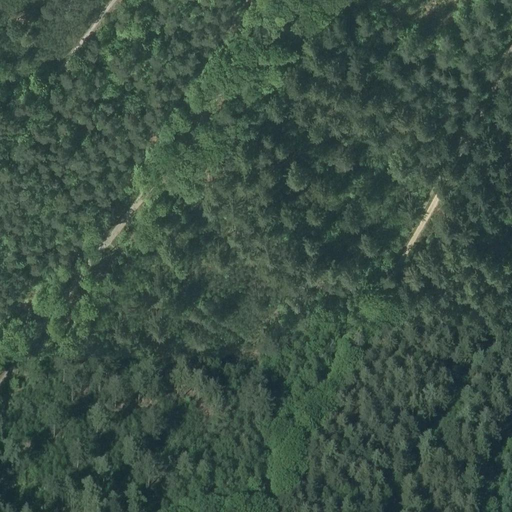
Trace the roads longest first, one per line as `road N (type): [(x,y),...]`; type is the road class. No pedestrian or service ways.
road 1 (track): [(256,511),(511,59)]
road 2 (track): [(294,0),(0,388)]
road 3 (unknown): [(106,0),(0,140)]
